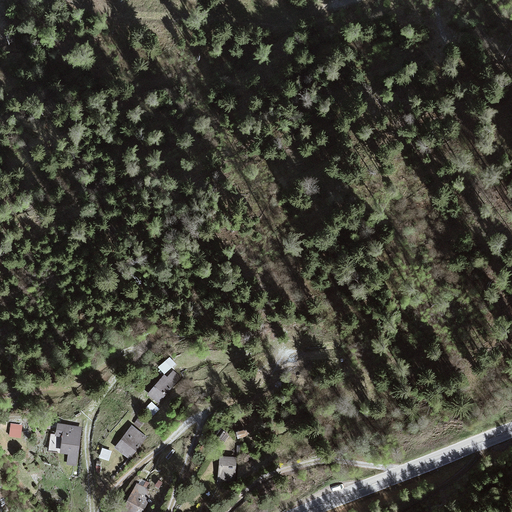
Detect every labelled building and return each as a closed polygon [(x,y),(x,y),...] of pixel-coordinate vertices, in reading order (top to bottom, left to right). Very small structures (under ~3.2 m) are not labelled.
[(168,357),(156,368),(164,377),(177,366),(168,357)] [(162,377),(146,395),(157,405),(173,387),(162,377)] [(157,408),(151,403),(143,412),(149,417),(157,408)] [(145,424),(138,419),(134,425),(140,430),(145,424)] [(21,424),(8,424),(7,438),(20,439),(21,424)] [(81,427),(54,424),(51,450),(78,453),(81,427)] [(148,439),(131,426),(112,449),(129,463),(148,439)] [(222,433),(215,442),(221,446),(228,437),(222,433)] [(110,452),(100,449),(97,459),(107,462),(110,452)] [(215,457),(215,483),(235,483),(235,457),(215,457)] [(137,479),(124,503),(139,510),(151,487),(137,479)]
